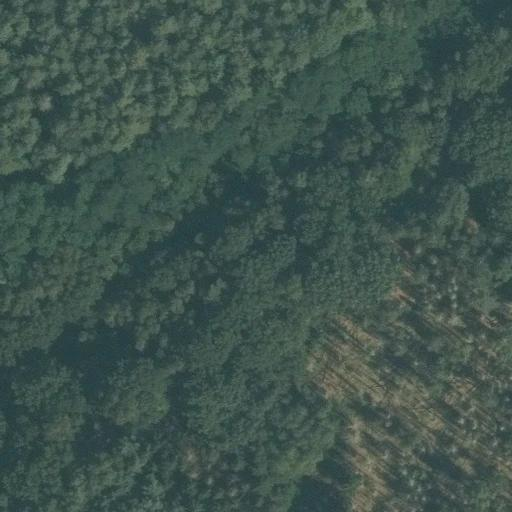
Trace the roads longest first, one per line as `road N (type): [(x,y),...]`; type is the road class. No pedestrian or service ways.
road 1 (track): [(511,65),(298,281),(7,511)]
road 2 (unknown): [(511,121),(315,309),(64,511)]
